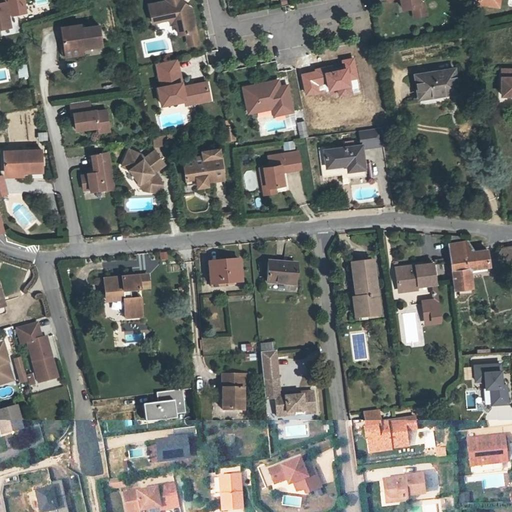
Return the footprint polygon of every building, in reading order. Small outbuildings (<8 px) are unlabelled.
[(4,0),(0,0),(0,25),(10,24),(4,0)] [(178,0),(166,0),(167,1),(149,4),(152,22),(168,18),(174,17),(176,23),(178,34),(185,33),(190,32),(192,44),(197,43),(190,5),(186,2),(180,3),(178,1),(178,0)] [(400,0),(402,9),(412,7),(419,5),(418,0),(400,0)] [(424,4),(412,7),(414,17),(426,14),(424,4)] [(60,53),(82,50),(81,44),(99,42),(96,22),(77,24),(77,21),(56,23),(60,53)] [(176,59),(156,63),(161,87),(157,87),(161,105),(185,99),(195,97),(196,102),(209,99),(206,82),(182,87),(176,59)] [(27,63),(17,64),(18,78),(28,77),(27,63)] [(511,68),(502,68),(501,95),(511,94),(511,68)] [(455,69),(417,73),(420,97),(450,93),(449,89),(458,88),(455,69)] [(278,80),(270,82),(271,88),(280,87),(278,80)] [(270,82),(243,87),(249,113),(273,107),(283,105),(284,113),(293,111),(287,85),(280,87),(271,88),(270,82)] [(88,101),(69,104),(71,115),(73,115),(76,131),(98,127),(98,128),(110,126),(108,110),(97,111),(96,110),(90,111),(88,101)] [(283,105),(273,107),(274,115),(284,113),(283,105)] [(297,121),(299,137),(308,135),(305,120),(297,121)] [(382,124),(358,127),(360,142),(364,142),(365,145),(385,142),(382,124)] [(236,143),(233,125),(225,126),(227,144),(231,144),(236,143)] [(154,144),(164,144),(164,136),(155,136),(154,144)] [(327,174),(347,172),(348,174),(348,175),(369,172),(368,167),(365,145),(364,142),(360,142),(327,146),(326,142),(322,143),(327,174)] [(273,160),(275,181),(284,180),(290,179),(288,166),(305,164),(303,148),(276,151),(277,159),(273,160)] [(128,149),(120,165),(129,170),(138,183),(141,181),(149,192),(153,192),(161,187),(162,183),(157,176),(154,176),(152,173),(154,172),(164,165),(154,151),(143,159),(140,155),(128,149)] [(204,156),(184,158),(187,178),(196,177),(197,183),(197,186),(207,185),(207,180),(224,178),(220,149),(204,151),(204,156)] [(27,173),(42,173),(43,153),(8,152),(7,170),(27,171),(27,173)] [(108,152),(90,155),(93,173),(93,175),(86,176),(80,178),(81,185),(87,184),(88,191),(89,192),(103,190),(104,191),(114,189),(108,152)] [(267,160),(271,189),(285,188),(284,180),(275,181),(273,160),(267,160)] [(138,183),(137,184),(143,191),(149,192),(141,181),(138,183)] [(467,267),(488,265),(486,249),(474,250),(468,242),(448,243),(454,295),(471,293),(467,267)] [(505,260),(504,247),(500,247),(497,253),(497,261),(505,260)] [(160,260),(168,259),(167,251),(159,252),(160,260)] [(244,280),(241,259),(208,262),(212,283),(244,280)] [(368,314),(378,313),(372,259),(351,262),(354,289),(358,288),(359,296),(355,296),(357,309),(367,308),(368,314)] [(297,284),(300,264),(270,261),(267,280),(297,284)] [(415,285),(435,283),(432,263),(394,267),(396,287),(415,285)] [(122,303),(124,320),(141,318),(139,300),(130,301),(129,294),(138,293),(138,291),(148,291),(146,278),(120,281),(120,284),(115,285),(114,281),(102,283),(104,296),(109,296),(110,304),(122,303)] [(435,283),(429,284),(431,302),(421,303),(423,322),(438,321),(435,283)] [(37,321),(16,327),(20,342),(26,340),(35,371),(41,370),(44,379),(57,376),(45,334),(40,336),(37,321)] [(2,342),(0,342),(0,383),(15,378),(2,342)] [(277,379),(275,351),(260,352),(263,380),(277,379)] [(506,402),(505,383),(500,384),(499,370),(489,371),(489,364),(473,365),(474,381),(484,380),(484,387),(482,387),(483,404),(506,402)] [(41,370),(35,371),(37,381),(44,379),(41,370)] [(247,376),(222,376),(222,409),(242,410),(242,389),(247,390),(247,376)] [(277,379),(263,380),(264,400),(274,399),(275,417),(286,417),(286,414),(302,412),(302,415),(314,415),(312,393),(279,395),(277,379)] [(185,389),(156,391),(157,401),(141,402),(142,420),(186,418),(185,389)] [(0,411),(0,435),(0,436),(22,431),(17,407),(0,411)] [(371,445),(387,443),(387,441),(404,439),(403,429),(413,428),(412,416),(377,421),(376,413),(362,415),(363,425),(362,426),(362,434),(364,434),(370,433),(371,445)] [(182,426),(171,427),(172,437),(183,436),(182,426)] [(366,449),(388,447),(398,446),(405,445),(404,439),(387,441),(387,443),(371,445),(370,433),(364,434),(366,449)] [(467,465),(504,461),(501,435),(465,439),(467,465)] [(172,437),(156,438),(158,457),(186,455),(184,436),(183,436),(172,437)] [(444,456),(443,447),(434,447),(435,456),(444,456)] [(292,480),(298,477),(302,487),(303,491),(319,486),(311,465),(300,469),(299,467),(302,466),(299,455),(268,467),(273,480),(285,476),(287,481),(292,480)] [(403,478),(395,479),(395,477),(381,479),(382,491),(389,496),(396,496),(397,501),(402,500),(406,496),(406,493),(423,491),(420,472),(402,474),(403,478)] [(243,507),(239,473),(219,475),(222,509),(243,507)] [(296,489),(302,487),(298,477),(292,480),(296,489)] [(125,508),(158,503),(158,506),(167,505),(163,482),(121,489),(125,508)] [(384,502),(397,501),(396,496),(389,496),(382,491),(384,502)] [(468,502),(468,493),(458,493),(457,502),(468,502)]
